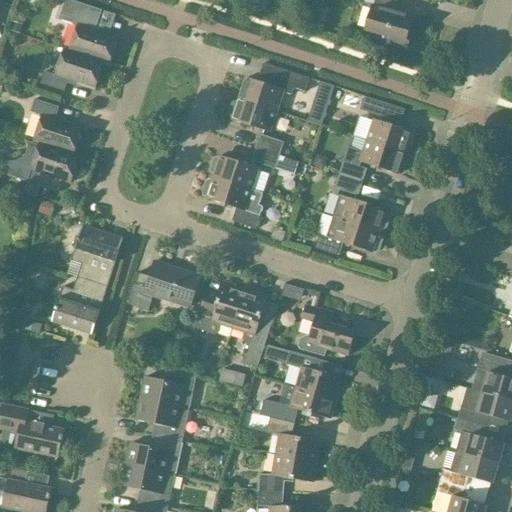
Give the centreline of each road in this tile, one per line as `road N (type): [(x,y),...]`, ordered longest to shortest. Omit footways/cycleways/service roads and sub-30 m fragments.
road 1 (residential): [(408,307),(498,0)]
road 2 (residential): [(168,220),(102,198),(150,40),(218,62)]
road 3 (residential): [(408,307),(168,220)]
road 4 (residential): [(361,511),(408,307)]
road 5 (residential): [(80,511),(104,388),(58,365)]
road 6 (residential): [(218,62),(168,220)]
